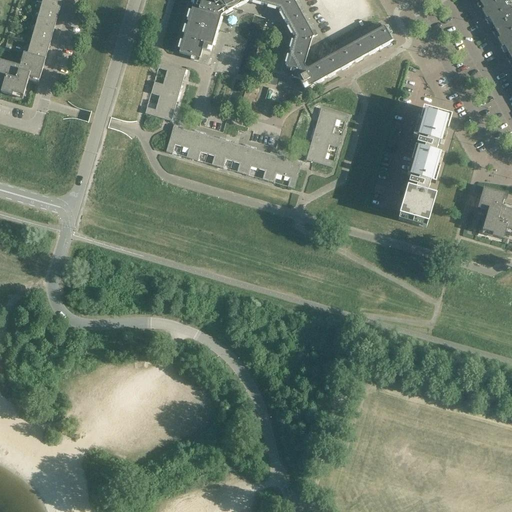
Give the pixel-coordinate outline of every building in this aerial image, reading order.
[(191,0),(191,4),(193,4),(191,12),(189,11),(187,19),(189,19),(187,27),(184,26),(182,34),(184,34),(182,42),(180,41),(178,49),(180,49),(179,53),(191,57),(190,60),(199,62),(202,50),(210,52),(213,43),(215,43),(218,36),(215,35),(217,29),(218,28),(220,28),(222,21),(220,20),(221,16),(225,14),(226,17),(233,13),(231,10),(238,6),(239,8),(246,5),(245,3),(249,1),(253,2),(252,4),(260,6),(260,4),(268,6),(267,8),(275,11),(275,8),(279,9),(281,13),(279,14),(283,21),(285,20),(289,27),(287,28),(291,35),(293,34),(295,37),(294,41),(291,41),(289,48),(291,49),(289,56),(287,56),(285,63),(287,64),(286,68),(290,69),(288,77),(299,80),(304,90),(313,85),(314,87),(317,85),(321,83),(320,81),(327,77),(328,79),(335,75),(334,74),(340,70),(342,72),(349,68),(347,66),(354,62),(355,64),(362,60),(361,58),(368,55),(369,57),(376,53),(375,51),(381,47),(383,49),(390,45),(388,43),(394,40),(391,35),(392,34),(388,25),(385,27),(384,27),(308,69),(305,68),(304,65),(312,38),(317,35),(314,30),(311,32),(294,2),(298,0),(297,0),(191,0)] [(511,0),(479,0),(482,4),(479,6),(489,25),(492,23),(497,32),(494,33),(500,44),(505,54),(508,52),(511,58),(511,60),(509,62),(511,66),(511,0)] [(60,7),(42,2),(39,13),(56,17),(58,13),(59,14),(60,7)] [(56,17),(39,13),(36,23),(54,28),(56,22),(55,22),(56,17)] [(54,28),(36,23),(33,33),(50,38),(52,34),(53,34),(54,28)] [(50,38),(33,33),(30,44),(48,49),(50,43),(49,42),(50,38)] [(48,49),(30,44),(27,54),(24,53),(20,66),(0,60),(0,80),(4,82),(1,93),(12,96),(13,94),(24,97),(28,81),(36,83),(37,79),(39,80),(46,59),(45,58),(46,55),(47,55),(48,49)] [(186,70),(160,63),(158,69),(167,71),(165,78),(182,83),(186,70)] [(182,83),(165,78),(163,85),(154,83),(152,89),(178,96),(182,83)] [(178,96),(152,89),(151,94),(159,97),(157,104),(175,109),(178,96)] [(427,224),(429,219),(437,190),(430,188),(433,178),(437,179),(445,150),(437,148),(440,138),(445,140),(453,111),(425,103),(416,131),(419,132),(408,171),(412,172),(400,210),(401,211),(399,216),(427,224)] [(175,109),(157,104),(155,111),(147,108),(145,114),(171,122),(175,109)] [(347,116),(321,109),(317,122),(334,127),(336,120),(345,123),(347,116)] [(334,127),(317,122),(313,135),(339,142),(341,137),(332,134),(334,127)] [(187,130),(173,126),(166,152),(172,154),(175,146),(182,148),(187,130)] [(199,134),(187,130),(182,148),(188,150),(186,158),(192,160),(199,134)] [(212,138),(199,134),(192,160),(197,162),(200,153),(207,155),(212,138)] [(339,142),(313,135),(310,148),(327,153),(329,146),(338,148),(339,142)] [(225,141),(212,138),(207,155),(214,157),(211,166),(217,167),(225,141)] [(237,145),(225,141),(217,167),(223,169),(225,160),(232,162),(237,145)] [(250,149),(237,145),(232,162),(239,164),(237,173),(242,175),(250,149)] [(327,153),(310,148),(306,161),(332,168),(334,162),(325,160),(327,153)] [(263,152),(250,149),(242,175),(248,176),(251,168),(258,170),(263,152)] [(275,156),(263,152),(258,170),(265,172),(262,180),(268,182),(275,156)] [(288,160),(275,156),(268,182),(274,184),(276,175),(283,177),(288,160)] [(301,163),(288,160),(283,177),(290,179),(287,188),(294,189),(301,163)] [(483,187),(483,188),(476,212),(487,215),(482,231),(492,234),(492,237),(503,240),(506,229),(511,230),(511,210),(501,207),(505,194),(501,193),(483,187)]
